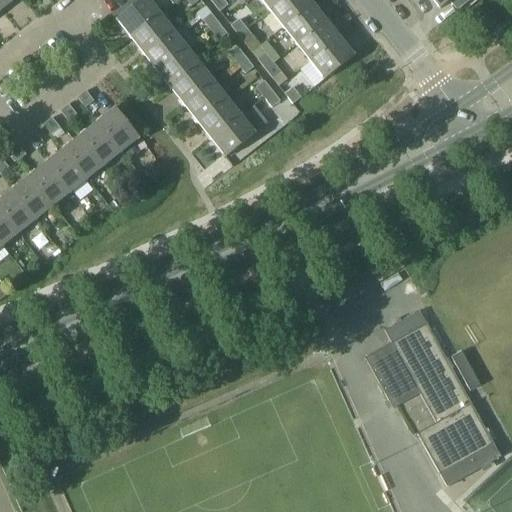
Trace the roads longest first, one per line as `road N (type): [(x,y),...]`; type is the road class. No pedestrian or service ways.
road 1 (tertiary): [(0,363),(274,238),(477,130)]
road 2 (tertiary): [(457,104),(369,164),(202,257),(0,346)]
road 3 (residential): [(61,12),(103,63),(9,141),(0,130)]
road 4 (residential): [(457,104),(372,0)]
